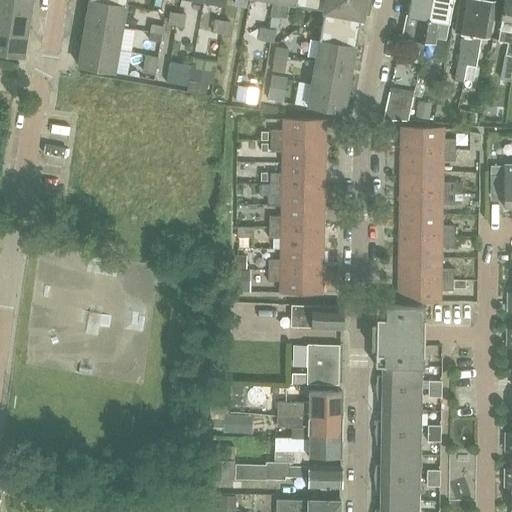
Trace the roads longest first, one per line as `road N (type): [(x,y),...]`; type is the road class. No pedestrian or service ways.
road 1 (residential): [(359,333),(360,136),(386,0)]
road 2 (residential): [(9,268),(58,0)]
road 3 (residential): [(356,511),(359,333)]
road 4 (residential): [(481,511),(484,336)]
road 5 (residential): [(484,336),(484,231),(511,231)]
road 6 (residential): [(359,333),(484,336)]
